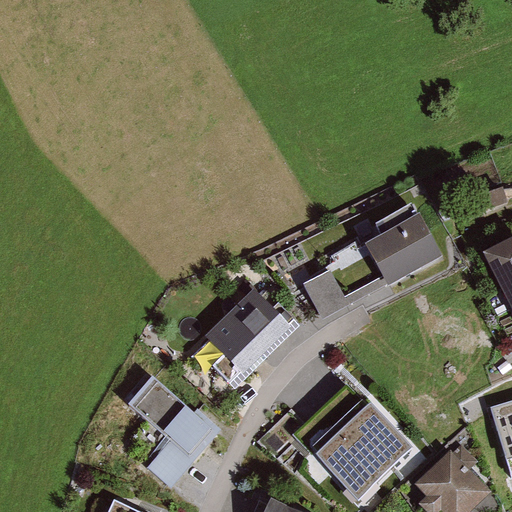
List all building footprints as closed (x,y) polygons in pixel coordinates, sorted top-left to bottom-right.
[(405,289),(460,263),(442,225),(387,251),(405,289)] [(511,240),(481,257),(511,315),(511,240)] [(345,267),(352,287),(384,276),(377,256),(345,267)] [(250,391),(309,332),(275,298),(215,357),(250,391)] [(147,458),(168,476),(216,420),(168,379),(137,415),(164,439),(147,458)] [(318,453),(369,398),(348,379),(297,434),(318,453)] [(511,405),(491,411),(507,467),(511,465),(511,405)] [(319,458),(358,502),(411,455),(371,411),(319,458)] [(278,456),(305,469),(316,448),(289,434),(278,456)] [(459,442),(425,477),(436,489),(420,505),(427,511),(448,511),(454,506),(460,511),(475,511),(503,485),(459,442)] [(326,511),(262,485),(250,511),(326,511)]
